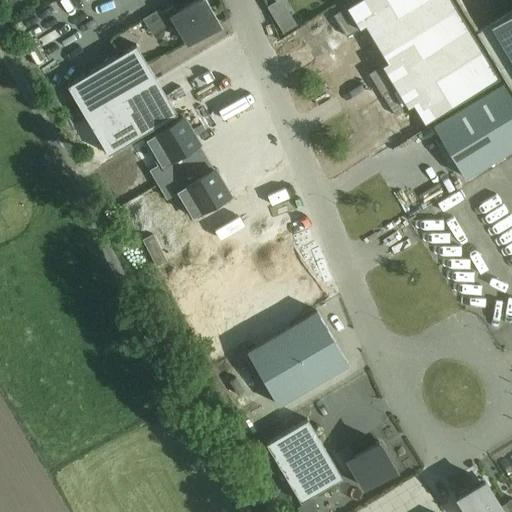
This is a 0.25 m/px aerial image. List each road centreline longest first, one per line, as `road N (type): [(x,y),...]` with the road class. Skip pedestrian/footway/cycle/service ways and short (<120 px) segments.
road 1 (unclassified): [(384,368),(241,0)]
road 2 (unclassified): [(384,368),(465,346),(494,358),(511,387)]
road 3 (unclassified): [(511,412),(499,435),(466,452),(429,442),(403,410)]
